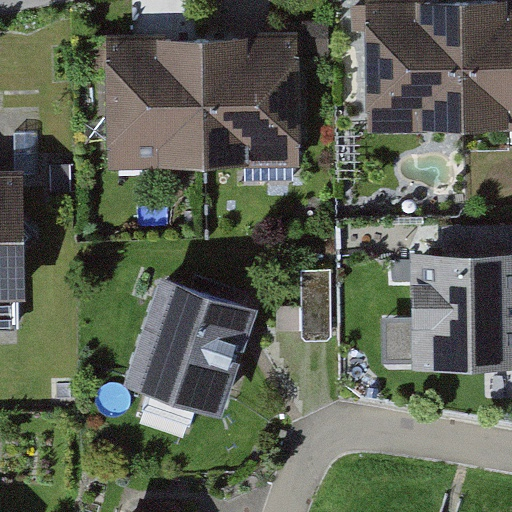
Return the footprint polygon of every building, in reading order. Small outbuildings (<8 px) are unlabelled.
[(511,0),(355,6),(359,136),(511,130),(511,0)] [(297,35),(102,42),(107,171),(301,164),(297,35)] [(0,292),(25,292),(22,165),(0,165),(0,292)] [(511,251),(408,255),(412,371),(511,367),(511,251)] [(251,312),(156,280),(120,385),(215,417),(251,312)]
